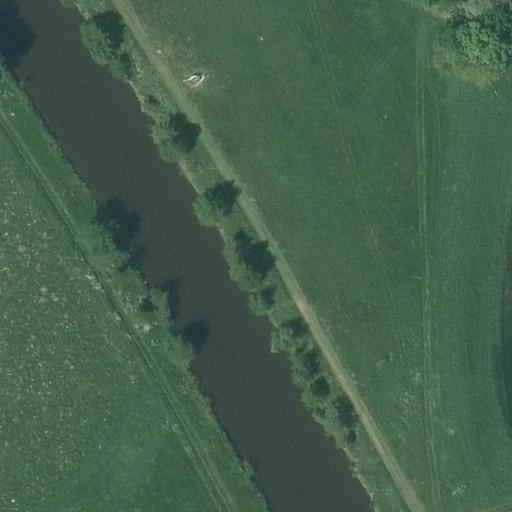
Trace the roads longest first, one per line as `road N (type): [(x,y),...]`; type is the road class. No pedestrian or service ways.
road 1 (track): [(413,511),(224,167),(114,0)]
road 2 (track): [(0,115),(232,511)]
